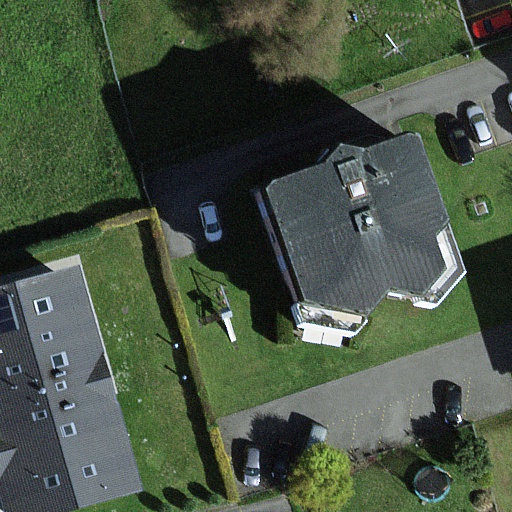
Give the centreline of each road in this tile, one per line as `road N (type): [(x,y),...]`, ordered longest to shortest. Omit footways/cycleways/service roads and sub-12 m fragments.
road 1 (residential): [(511,66),(188,180)]
road 2 (residential): [(511,344),(241,432)]
